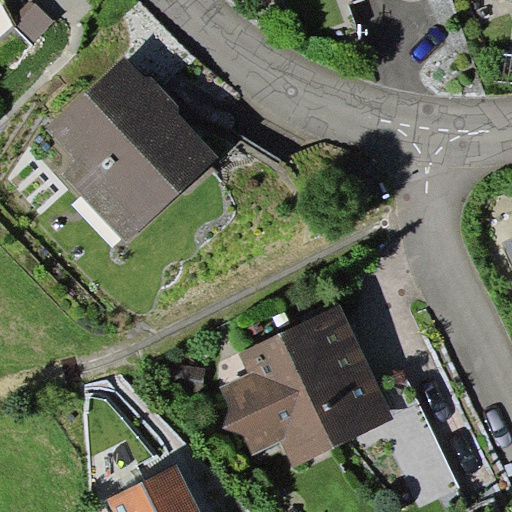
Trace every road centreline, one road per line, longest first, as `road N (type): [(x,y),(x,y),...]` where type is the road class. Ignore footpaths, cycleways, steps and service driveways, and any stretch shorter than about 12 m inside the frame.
road 1 (track): [(438,203),(128,353)]
road 2 (residential): [(169,0),(239,75),(373,135),(433,149)]
road 3 (residential): [(433,149),(445,288),(511,427)]
road 4 (track): [(0,385),(128,353)]
